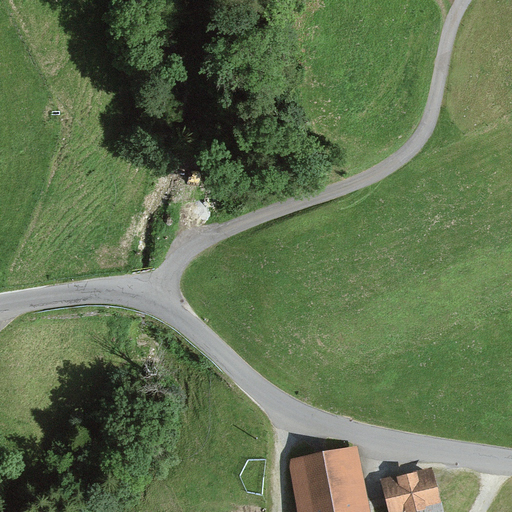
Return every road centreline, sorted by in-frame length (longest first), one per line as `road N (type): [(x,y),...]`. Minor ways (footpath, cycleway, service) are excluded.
road 1 (tertiary): [(0,303),(83,292),(136,296),(177,316),(299,417),(511,460)]
road 2 (track): [(154,303),(194,246),(406,153),(429,123),(463,0)]
